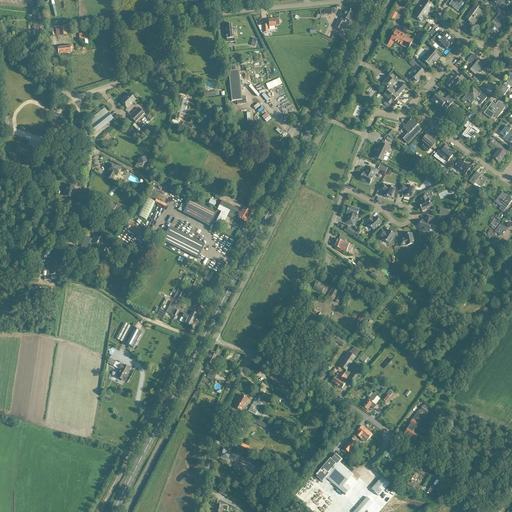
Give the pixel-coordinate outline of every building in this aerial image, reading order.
[(426,16),(433,5),(424,0),(414,16),(422,22),(423,19),(426,21),(428,17),(426,16)] [(453,0),(450,5),(449,4),(449,5),(451,6),(453,7),(458,11),(465,0),(453,0)] [(475,5),(465,18),(469,21),(468,21),(474,26),(483,12),(477,8),(478,7),(475,5)] [(343,12),(340,16),(342,17),(340,20),(339,19),(335,27),(341,31),(345,23),(345,22),(346,19),(350,21),(354,12),(348,9),(346,13),(343,12)] [(491,27),(488,30),(494,36),(500,30),(499,29),(508,19),(501,12),(489,25),(491,27)] [(226,28),(225,28),(226,42),(234,42),(233,27),(232,27),(231,24),(226,24),(226,28)] [(35,25),(34,36),(43,37),(43,26),(35,25)] [(65,26),(55,27),(56,36),(60,36),(66,35),(65,26)] [(407,35),(396,29),(390,40),(391,40),(387,47),(390,49),(394,42),(409,49),(413,41),(406,37),(407,35)] [(436,33),(434,34),(431,32),(433,30),(430,33),(429,34),(426,39),(431,44),(433,46),(434,45),(432,43),(439,35),(436,33)] [(419,32),(415,39),(421,42),(425,35),(419,32)] [(444,32),(437,39),(441,43),(442,43),(444,46),(443,46),(447,49),(449,46),(450,46),(454,41),(444,32)] [(73,45),(58,47),(59,54),(71,52),(71,49),(73,48),(73,45)] [(430,67),(439,57),(436,54),(438,52),(434,48),(432,51),(434,52),(428,59),(425,56),(422,59),(426,63),(430,67)] [(487,66),(473,54),(468,60),(474,66),(471,70),(475,74),(479,70),(481,72),(487,66)] [(417,82),(425,73),(424,72),(427,70),(414,58),(412,61),(409,64),(413,67),(415,65),(418,68),(414,73),(412,71),(409,74),(411,76),(417,82)] [(231,101),(237,101),(237,105),(246,104),(245,96),(241,96),(239,70),(228,72),(231,101)] [(267,83),(267,71),(257,71),(257,73),(250,73),(251,82),(255,82),(255,84),(267,83)] [(511,73),(509,77),(510,77),(506,83),(505,83),(499,92),(504,96),(509,89),(507,87),(509,85),(511,87),(511,73)] [(450,79),(446,84),(453,91),(456,88),(454,86),(458,83),(459,84),(464,78),(459,74),(457,76),(455,74),(452,77),(450,79)] [(398,96),(406,87),(402,83),(395,91),(391,88),(396,82),(389,77),(387,80),(383,85),(389,90),(386,93),(386,92),(383,95),(388,99),(387,100),(386,101),(391,105),(392,104),(396,100),(397,101),(400,98),(399,97),(399,96),(398,96)] [(480,94),(473,87),(467,94),(461,100),(465,103),(468,100),(469,101),(468,102),(469,103),(470,102),(472,104),(474,101),(480,102),(482,103),(487,97),(481,92),(480,94)] [(125,97),(120,101),(127,109),(132,104),(131,104),(135,100),(129,94),(125,97)] [(455,100),(449,95),(444,100),(440,96),(440,95),(439,95),(437,94),(435,97),(434,97),(431,100),(434,102),(441,108),(439,110),(443,113),(455,100)] [(183,98),(178,97),(172,120),(178,121),(183,98)] [(492,103),(484,113),(490,117),(492,114),(494,115),(498,117),(505,107),(500,103),(497,106),(496,105),(495,106),(492,103)] [(93,134),(113,119),(104,108),(85,123),(93,134)] [(138,108),(130,116),(136,123),(145,114),(138,108)] [(437,117),(443,123),(447,118),(441,113),(437,117)] [(409,133),(403,139),(409,144),(421,130),(417,126),(418,125),(412,119),(411,120),(410,120),(410,121),(405,126),(403,128),(409,133)] [(467,129),(463,135),(469,140),(471,137),(473,139),(479,131),(474,127),(475,126),(471,123),(469,126),(467,129)] [(506,126),(500,134),(503,137),(502,138),(511,145),(511,144),(511,131),(510,130),(511,129),(506,126)] [(428,134),(422,141),(431,149),(434,145),(434,146),(435,145),(435,144),(436,143),(430,138),(431,137),(428,134)] [(492,140),(489,145),(491,147),(493,144),(499,149),(493,158),(499,162),(505,154),(505,153),(507,151),(492,140)] [(381,143),(377,152),(377,153),(375,157),(382,161),(383,160),(386,161),(388,157),(385,156),(387,151),(388,152),(390,148),(381,143)] [(36,158),(29,155),(32,149),(27,147),(26,148),(20,145),(16,153),(25,156),(22,163),(23,163),(21,169),(30,173),(36,158)] [(441,152),(438,150),(434,156),(445,165),(453,155),(444,148),(441,152)] [(147,158),(139,160),(140,166),(149,163),(147,158)] [(459,160),(454,167),(465,175),(470,167),(466,165),(459,160)] [(111,169),(106,177),(112,181),(115,175),(117,176),(121,168),(117,166),(116,166),(112,164),(110,168),(111,169)] [(370,184),(371,181),(372,181),(373,179),(373,178),(372,177),(376,170),(370,166),(366,174),(363,173),(361,178),(360,180),(361,181),(365,183),(365,182),(366,183),(370,184)] [(477,172),(469,182),(474,185),(476,183),(482,187),(487,180),(477,172)] [(395,190),(396,189),(389,186),(388,186),(383,183),(379,190),(385,193),(384,195),(386,196),(386,197),(389,198),(391,199),(393,194),(394,194),(396,191),(395,190)] [(412,198),(413,194),(413,193),(414,193),(415,190),(414,190),(415,188),(407,185),(407,186),(401,184),(399,191),(405,193),(404,196),(406,196),(406,197),(409,198),(410,197),(412,198)] [(74,186),(67,185),(64,196),(72,197),(74,197),(75,192),(73,192),(74,186)] [(503,212),(511,200),(511,198),(509,197),(508,197),(502,192),(501,193),(502,193),(496,201),(502,205),(500,209),(503,212)] [(421,209),(422,211),(432,206),(431,204),(428,199),(425,193),(419,196),(421,202),(419,204),(420,206),(419,206),(420,209),(421,209)] [(136,216),(147,221),(155,202),(145,197),(136,216)] [(190,199),(183,213),(209,226),(216,213),(190,199)] [(248,217),(251,212),(242,208),(241,210),(221,200),(219,205),(230,211),(230,209),(239,213),(248,217)] [(118,213),(122,207),(117,204),(115,208),(110,204),(105,211),(110,215),(108,217),(114,221),(119,214),(118,213)] [(358,215),(358,214),(359,211),(356,209),(354,208),(351,207),(349,206),(348,208),(346,214),(349,215),(346,223),(353,225),(356,217),(356,218),(357,217),(358,215)] [(215,223),(216,224),(215,226),(217,227),(218,225),(222,227),(229,211),(223,208),(215,223)] [(441,208),(439,215),(448,217),(449,210),(441,208)] [(230,209),(230,211),(238,215),(237,218),(246,222),(248,217),(239,213),(230,209)] [(369,225),(374,230),(375,229),(376,230),(378,227),(382,223),(380,221),(381,221),(378,218),(378,219),(376,217),(374,219),(370,215),(364,220),(369,224),(369,225)] [(419,227),(422,228),(422,229),(423,229),(427,231),(429,231),(430,229),(432,224),(431,224),(434,218),(427,215),(425,221),(422,220),(421,222),(420,222),(419,225),(420,225),(419,227)] [(496,217),(491,224),(496,228),(501,220),(496,217)] [(501,222),(495,231),(502,237),(509,228),(501,222)] [(169,227),(162,240),(198,258),(205,245),(169,227)] [(394,238),(393,237),(395,234),(393,233),(394,233),(391,231),(390,232),(389,231),(387,233),(382,229),(378,236),(383,239),(388,242),(390,244),(391,242),(393,239),(394,238)] [(96,232),(92,240),(90,245),(99,250),(105,240),(101,238),(102,236),(96,232)] [(413,237),(412,233),(410,234),(410,233),(406,234),(407,235),(404,235),(405,238),(399,239),(400,246),(407,245),(412,244),(415,243),(414,241),(414,238),(413,238),(413,237)] [(498,237),(493,234),(486,243),(491,247),(498,237)] [(337,239),(334,247),(341,249),(340,250),(347,252),(350,243),(345,241),(346,239),(341,235),(339,240),(337,239)] [(90,245),(92,240),(86,237),(81,248),(80,247),(79,249),(76,255),(84,258),(87,252),(86,252),(89,244),(90,245)] [(352,250),(358,253),(357,256),(362,258),(365,252),(353,247),(352,250)] [(129,254),(124,264),(137,270),(142,260),(129,254)] [(365,265),(360,261),(357,265),(362,269),(365,265)] [(81,269),(79,276),(86,278),(88,271),(81,269)] [(58,275),(58,271),(46,271),(46,277),(43,277),(43,280),(49,280),(50,275),(58,275)] [(396,279),(389,286),(392,288),(398,281),(396,279)] [(327,289),(316,283),(313,288),(324,294),(327,289)] [(338,303),(344,293),(333,287),(327,296),(338,303)] [(175,294),(173,298),(175,299),(180,302),(185,292),(178,289),(175,294)] [(196,318),(198,315),(185,308),(184,310),(174,305),(176,303),(171,301),(169,305),(188,315),(188,316),(192,318),(193,317),(196,318)] [(192,327),(196,318),(193,317),(192,318),(188,316),(188,315),(169,305),(166,312),(176,317),(177,314),(182,317),(180,321),(192,327)] [(327,323),(329,320),(322,315),(323,314),(320,313),(317,317),(327,323)] [(361,316),(356,322),(360,325),(365,320),(361,316)] [(133,348),(141,332),(125,323),(116,339),(123,342),(123,343),(133,348)] [(342,346),(345,341),(341,338),(339,336),(340,335),(336,333),(333,337),(336,340),(335,341),(342,346)] [(208,367),(217,371),(219,367),(216,366),(216,367),(212,365),(217,356),(211,353),(206,362),(210,364),(208,367)] [(347,371),(356,357),(349,353),(340,366),(342,368),(347,371)] [(239,354),(231,360),(234,365),(242,360),(239,354)] [(126,375),(129,369),(116,362),(113,366),(119,369),(119,370),(120,370),(117,377),(124,381),(127,376),(126,375)] [(349,381),(352,383),(361,371),(358,368),(354,373),(354,374),(349,381)] [(337,385),(344,374),(342,372),(338,377),(336,376),(332,382),(337,385)] [(343,381),(347,376),(344,374),(337,385),(342,389),(346,383),(343,381)] [(280,386),(277,391),(286,396),(289,392),(280,386)] [(382,399),(386,403),(390,397),(393,392),(390,390),(382,399)] [(374,393),(368,401),(368,400),(363,406),(367,410),(370,406),(374,409),(377,405),(373,402),(378,396),(374,393)] [(242,395),(235,408),(242,411),(249,399),(242,395)] [(256,399),(248,411),(255,415),(256,415),(261,418),(263,415),(260,413),(262,410),(262,411),(263,410),(262,410),(264,407),(257,403),(260,398),(258,397),(256,399)] [(292,411),(296,405),(292,402),(291,404),(285,401),(283,405),(292,411)] [(412,423),(405,433),(410,436),(420,421),(426,414),(429,408),(430,407),(429,406),(428,406),(426,405),(425,405),(424,404),(420,410),(416,415),(410,423),(412,423)] [(420,421),(410,436),(414,440),(418,434),(419,434),(418,434),(434,411),(429,408),(426,414),(420,421)] [(260,419),(258,424),(268,429),(270,424),(260,419)] [(315,435),(319,428),(315,425),(315,426),(310,423),(306,430),(315,435)] [(356,434),(361,438),(361,439),(364,442),(366,442),(372,435),(362,426),(356,434)] [(357,443),(352,438),(344,448),(349,453),(357,443)] [(241,449),(238,447),(232,444),(230,447),(225,446),(222,457),(228,459),(231,460),(235,461),(238,451),(240,452),(241,449)] [(331,458),(316,475),(323,481),(326,477),(345,494),(351,488),(346,484),(353,475),(340,462),(342,459),(336,454),(332,459),(331,458)] [(262,471),(265,474),(270,467),(266,464),(262,471)] [(371,489),(379,496),(390,483),(382,477),(371,489)] [(367,497),(353,511),(364,511),(373,502),(367,497)]
